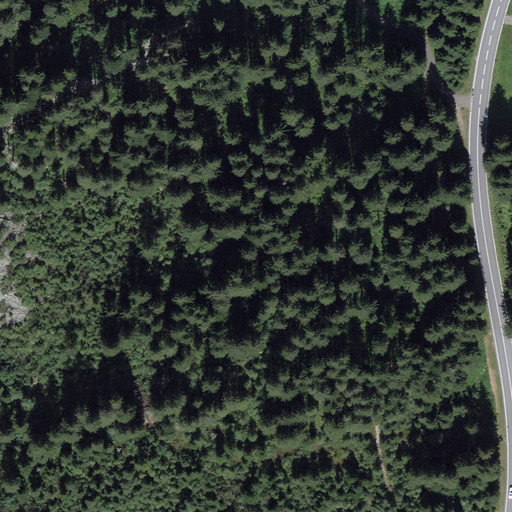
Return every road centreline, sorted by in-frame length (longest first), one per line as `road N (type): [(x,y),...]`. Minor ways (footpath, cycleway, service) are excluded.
road 1 (primary): [(501,0),(476,138),(511,399)]
road 2 (track): [(479,103),(417,80),(371,47),(338,0)]
